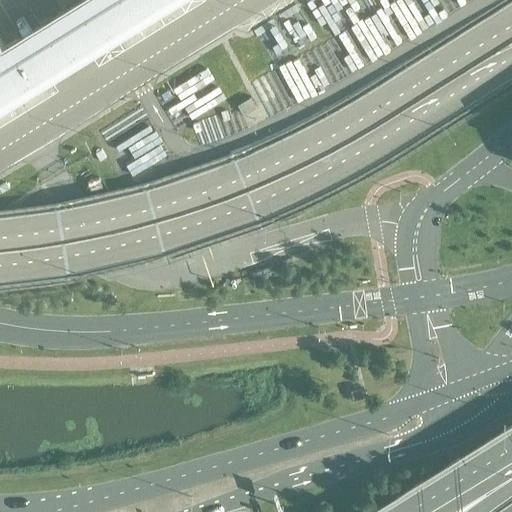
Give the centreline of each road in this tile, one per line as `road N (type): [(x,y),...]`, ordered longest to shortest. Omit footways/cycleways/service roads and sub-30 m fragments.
road 1 (tertiary): [(452,395),(139,491),(29,511)]
road 2 (unclassified): [(452,395),(427,323),(416,235),(445,192),(511,143)]
road 3 (tertiary): [(204,511),(463,421)]
